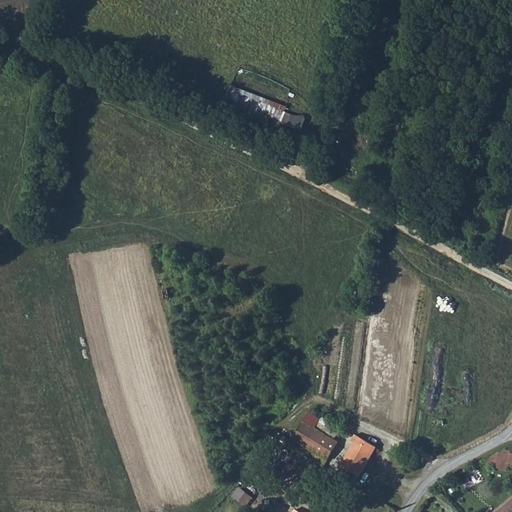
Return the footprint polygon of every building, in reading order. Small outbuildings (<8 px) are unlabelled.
[(288,104),(228,86),(222,106),(282,124),(288,104)] [(405,310),(404,352),(416,352),(417,310),(405,310)] [(308,411),(304,418),(316,425),(320,418),(308,411)] [(316,425),(304,418),(294,435),(329,456),(340,438),(316,425)] [(379,444),(358,432),(354,439),(356,440),(343,462),(363,473),(379,444)] [(511,446),(489,458),(511,465),(511,446)] [(236,488),(231,499),(248,505),(252,494),(236,488)] [(511,511),(511,501),(498,511),(511,511)]
